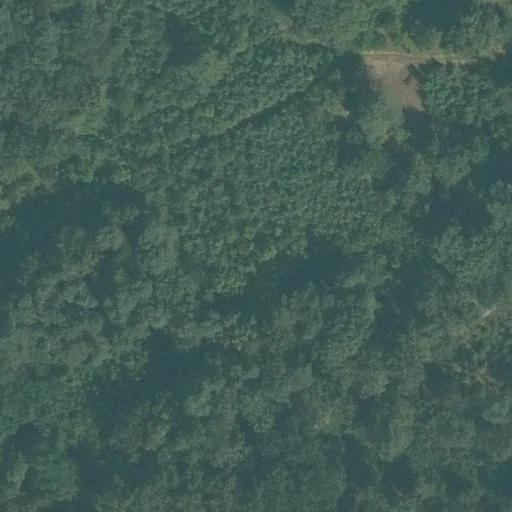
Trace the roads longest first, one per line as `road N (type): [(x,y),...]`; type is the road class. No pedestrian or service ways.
road 1 (track): [(511,284),(178,511)]
road 2 (track): [(423,511),(317,415)]
